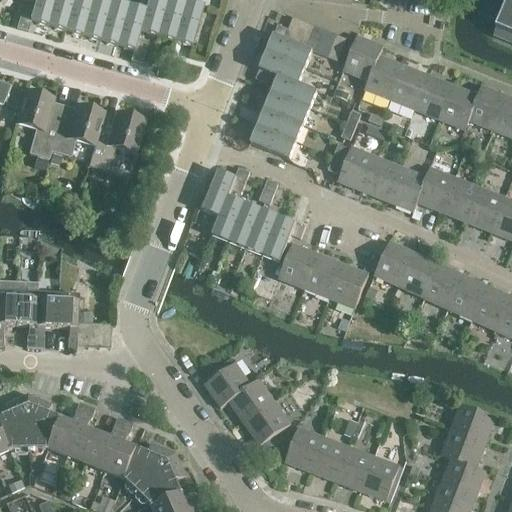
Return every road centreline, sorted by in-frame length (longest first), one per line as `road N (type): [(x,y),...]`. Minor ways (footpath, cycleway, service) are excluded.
road 1 (residential): [(511,281),(197,146)]
road 2 (unclassified): [(210,113),(0,49)]
road 3 (unclassified): [(141,349),(134,311),(197,146)]
road 4 (unclassified): [(258,511),(141,349)]
road 5 (residential): [(271,0),(400,19)]
road 6 (unclassified): [(210,113),(255,0)]
